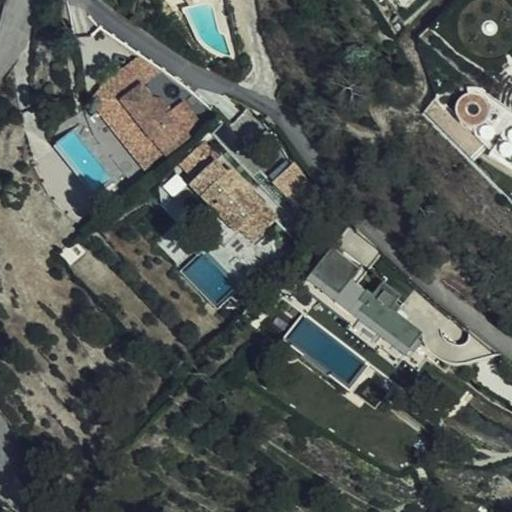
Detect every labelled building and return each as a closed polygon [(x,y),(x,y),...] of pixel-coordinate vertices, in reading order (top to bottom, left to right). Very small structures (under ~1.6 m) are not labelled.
[(152,79),(163,69),(143,55),(109,84),(98,98),(105,115),(153,169),(172,152),(160,138),(158,140),(125,102),(152,79)] [(172,152),(196,132),(177,109),(167,97),(152,79),(125,102),(158,140),(160,138),(172,152)] [(189,99),(177,109),(196,132),(172,152),(175,156),(202,134),(207,126),(204,117),(189,99)] [(511,143),(511,116),(503,109),(489,125),(511,143)] [(207,178),(233,153),(217,137),(192,162),(207,178)] [(252,169),(235,151),(233,153),(207,178),(202,183),(226,207),(213,220),(237,244),(253,228),(264,240),(288,217),(276,204),(265,193),(247,174),(252,169)] [(334,195),(307,161),(286,180),(315,212),(334,195)] [(125,171),(118,177),(102,191),(114,205),(137,185),(125,171)] [(273,185),(265,193),(276,204),(284,197),(273,185)] [(197,227),(190,233),(212,256),(219,249),(197,227)] [(344,234),(298,293),(395,368),(415,342),(388,322),(400,307),(377,289),(367,302),(353,291),(377,260),(344,234)]
